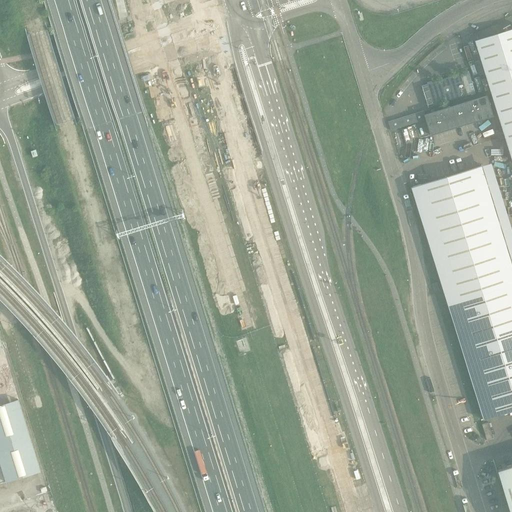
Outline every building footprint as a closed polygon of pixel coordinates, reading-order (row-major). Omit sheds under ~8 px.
[(511,29),(475,41),(511,159),(511,29)] [(467,95),(461,74),(422,86),(429,107),(467,95)] [(424,115),(426,120),(431,135),(493,116),(487,96),(424,115)] [(423,111),(388,122),(391,130),(426,120),(424,115),(423,111)] [(511,411),(511,260),(482,165),(411,187),(484,420),(511,411)] [(0,341),(0,462),(6,482),(41,473),(0,341)] [(488,423),(482,425),(487,440),(493,438),(488,423)] [(511,511),(511,465),(498,470),(510,511),(511,511)]
